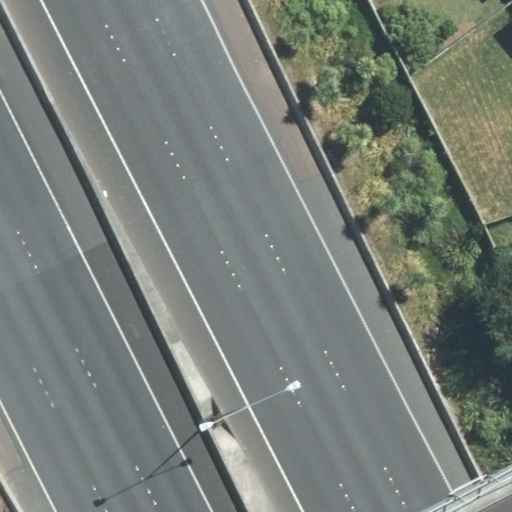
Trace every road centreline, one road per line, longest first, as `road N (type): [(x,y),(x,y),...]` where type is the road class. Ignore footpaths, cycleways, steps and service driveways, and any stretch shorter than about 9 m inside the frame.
road 1 (motorway): [(87,0),(333,511)]
road 2 (motorway): [(183,511),(0,166)]
